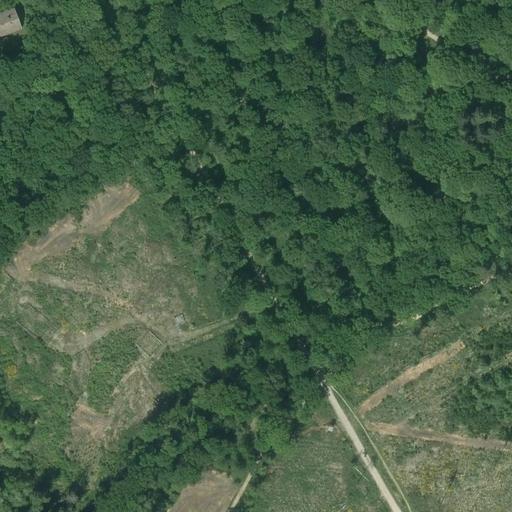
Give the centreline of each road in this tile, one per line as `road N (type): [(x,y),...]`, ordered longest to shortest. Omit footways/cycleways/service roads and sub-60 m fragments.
road 1 (track): [(321,384),(101,0)]
road 2 (unknown): [(116,0),(318,354)]
road 3 (track): [(511,271),(383,325),(321,384)]
road 4 (track): [(366,0),(511,83)]
road 5 (unknown): [(413,511),(337,391),(321,384)]
road 6 (track): [(321,384),(264,446),(231,511)]
road 7 (track): [(396,511),(321,384)]
